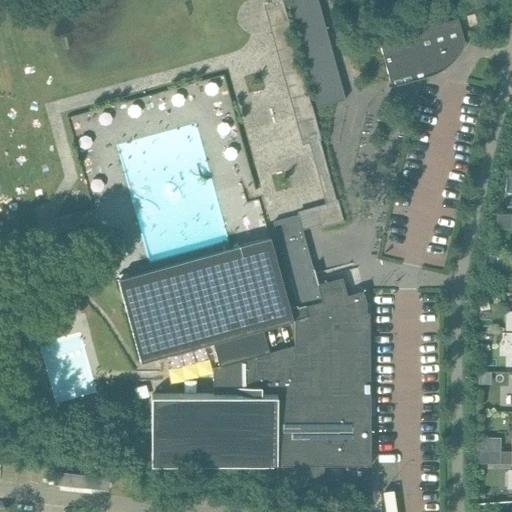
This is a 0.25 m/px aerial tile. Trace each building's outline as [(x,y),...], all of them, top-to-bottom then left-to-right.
[(315,211),(320,228),(343,222),(336,200),(334,201),(319,140),(321,140),(311,105),(309,105),(280,0),(268,0),(269,2),(263,4),(302,145),(309,143),(327,207),(315,211)] [(345,100),(327,36),(317,0),(287,0),(316,108),(345,100)] [(411,81),(427,77),(436,74),(444,70),(451,64),(457,57),(462,50),(466,41),(464,41),(458,21),(379,42),(389,81),(410,76),(411,81)] [(269,238),(268,238),(230,249),(131,276),(117,280),(140,363),(160,358),(212,344),(219,367),(212,368),(212,394),(203,394),(151,395),(151,397),(151,419),(151,447),(151,467),(281,466),(281,487),(323,486),(323,483),(323,466),(345,466),(370,466),(369,397),(369,313),(366,313),(366,303),(362,291),(351,294),(347,296),(342,278),(337,280),(317,285),(314,275),(314,274),(302,233),(301,230),(297,216),(278,221),(273,222),(295,306),(291,308),(288,308),(270,238),(269,238)] [(477,451),(477,464),(488,464),(488,451),(477,451)]
